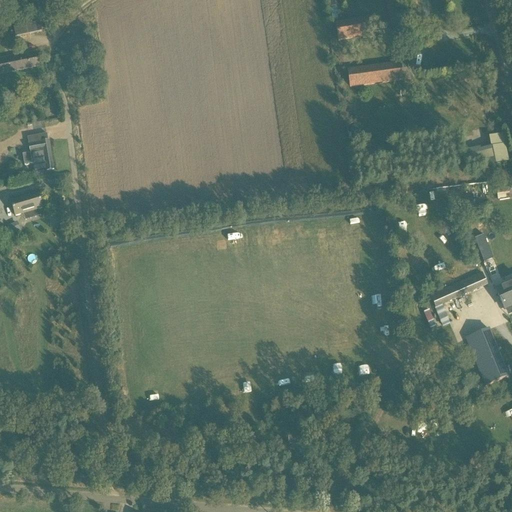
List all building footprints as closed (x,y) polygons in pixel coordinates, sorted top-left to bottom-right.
[(401,0),(410,36),(424,33),(416,0),(401,0)] [(405,32),(398,2),(385,5),(386,12),(387,12),(389,18),(391,17),(395,35),(405,32)] [(334,24),(337,41),(377,34),(373,17),(334,24)] [(40,22),(13,27),(15,37),(42,32),(40,22)] [(0,74),(39,66),(36,52),(0,59),(0,74)] [(401,62),(347,69),(350,88),(403,81),(401,62)] [(33,164),(36,179),(47,177),(46,171),(54,170),(49,141),(48,141),(47,134),(28,138),(32,164),(33,164)] [(467,170),(481,167),(509,162),(505,145),(507,145),(505,135),(489,138),(491,148),(480,150),(480,148),(463,151),(467,170)] [(369,152),(362,153),(363,168),(388,165),(386,148),(378,149),(378,147),(369,148),(369,152)] [(42,209),(38,194),(11,202),(15,217),(42,209)] [(41,210),(25,214),(26,220),(42,216),(41,210)] [(13,233),(20,230),(17,222),(10,225),(13,233)] [(482,273),(429,296),(435,309),(488,285),(482,273)] [(511,283),(496,291),(505,310),(511,306),(511,283)] [(485,387),(508,377),(489,330),(466,339),(485,387)]
